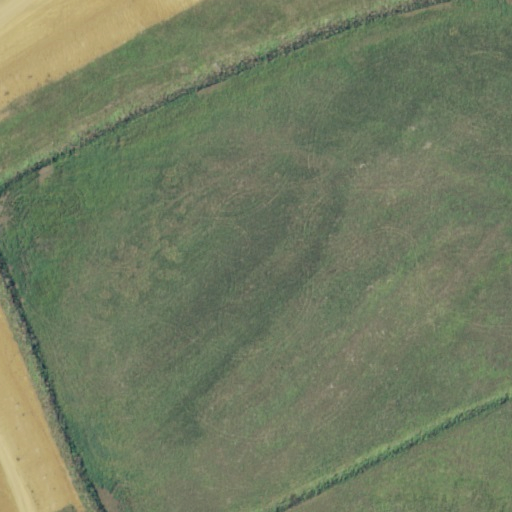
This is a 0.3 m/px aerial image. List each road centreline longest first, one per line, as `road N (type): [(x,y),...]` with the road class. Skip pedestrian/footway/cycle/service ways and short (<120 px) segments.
road 1 (unknown): [(0,79),(155,0)]
road 2 (unknown): [(88,511),(0,371)]
